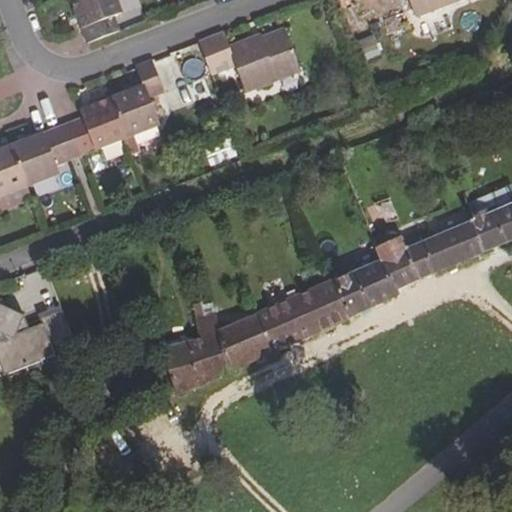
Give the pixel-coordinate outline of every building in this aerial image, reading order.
[(123,14),(117,0),(69,0),(86,44),(87,43),(118,32),(113,18),(123,14)] [(408,0),(416,18),(461,0),(408,0)] [(302,72),(287,28),(261,38),(258,40),(257,36),(230,47),(224,33),(199,43),(211,75),(211,76),(235,66),(246,93),(302,72)] [(161,127),(150,100),(165,94),(153,61),(136,68),(142,85),(112,97),(128,139),(161,127)] [(128,139),(112,97),(79,110),(83,119),(68,124),(81,158),(128,139)] [(81,158),(68,124),(59,128),(72,161),(81,158)] [(72,161),(59,128),(12,146),(27,186),(28,188),(60,175),(57,167),(72,161)] [(208,165),(234,156),(227,137),(201,146),(208,165)] [(27,186),(12,146),(0,150),(0,198),(28,188),(27,186)] [(484,254),(511,241),(511,187),(469,204),(474,220),(484,254)] [(0,211),(0,212),(32,199),(28,188),(0,198),(0,211)] [(397,291),(484,254),(474,220),(435,236),(407,248),(402,236),(378,247),(397,291)] [(322,331),(399,296),(397,291),(378,247),(374,249),(380,261),(334,281),(333,279),(307,291),(322,331)] [(228,374),(322,331),(307,291),(256,314),(257,314),(218,331),(228,374)] [(205,316),(199,292),(190,294),(195,318),(195,319),(205,316)] [(30,328),(25,315),(4,307),(0,298),(0,354),(7,373),(55,355),(53,351),(74,342),(61,310),(40,318),(42,323),(30,328)] [(228,374),(218,331),(215,314),(205,316),(195,319),(200,339),(192,340),(162,348),(176,396),(197,388),(228,374)]
